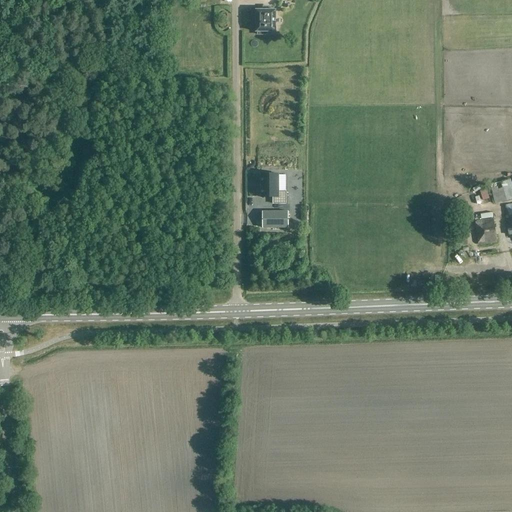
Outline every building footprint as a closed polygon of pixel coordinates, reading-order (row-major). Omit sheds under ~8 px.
[(255,9),(255,25),(255,33),(257,33),(257,35),(267,35),(267,32),(276,32),(276,9),(255,9)] [(278,174),(260,174),(260,198),(273,197),(273,204),(286,204),(285,191),(279,191),(278,174)] [(511,184),(510,179),(490,184),(495,204),(511,199),(511,184)] [(480,191),(483,200),(489,199),(486,189),(480,191)] [(288,212),(262,212),(262,228),(288,228),(288,212)] [(493,219),(475,222),(476,228),(478,244),(496,242),(493,219)]
